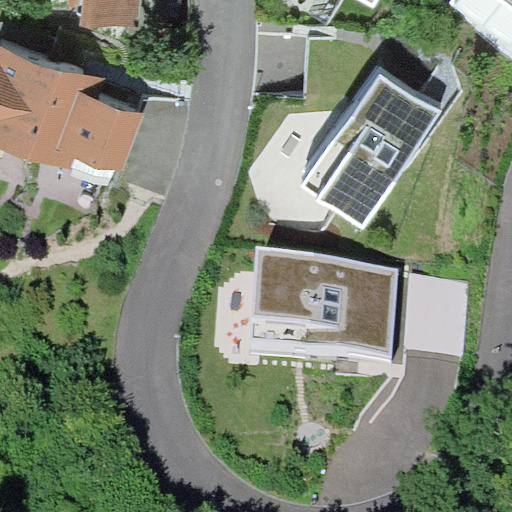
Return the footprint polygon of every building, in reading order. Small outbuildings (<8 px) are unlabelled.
[(90,0),(87,20),(137,28),(141,0),(90,0)] [(511,0),(451,0),(450,1),(511,42),(511,0)] [(105,78),(2,38),(0,42),(0,142),(73,170),(80,153),(128,172),(151,113),(99,93),(105,78)] [(439,106),(379,71),(303,182),(363,223),(439,106)] [(403,272),(258,265),(249,365),(397,373),(403,272)]
